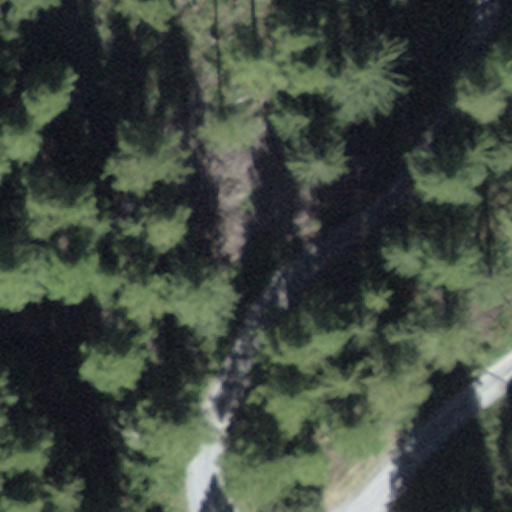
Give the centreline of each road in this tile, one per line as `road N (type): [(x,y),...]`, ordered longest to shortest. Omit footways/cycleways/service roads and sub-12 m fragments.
road 1 (track): [(208,511),(201,478),(218,389),(251,315),(380,203),(472,0)]
road 2 (track): [(511,368),(400,464),(363,511)]
